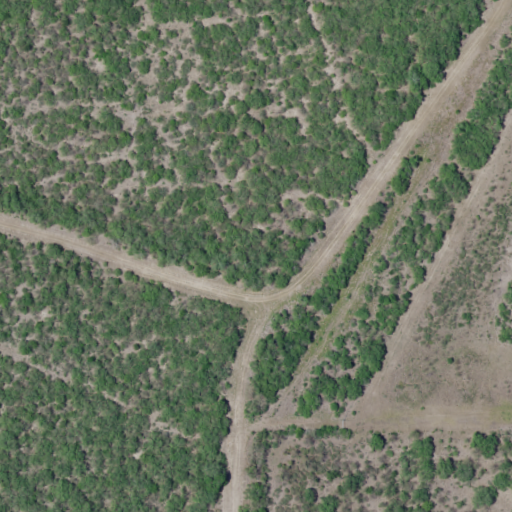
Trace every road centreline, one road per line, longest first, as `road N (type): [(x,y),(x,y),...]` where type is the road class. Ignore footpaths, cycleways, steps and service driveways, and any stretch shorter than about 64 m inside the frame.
road 1 (track): [(511,24),(318,292)]
road 2 (track): [(318,292),(260,292),(0,219)]
